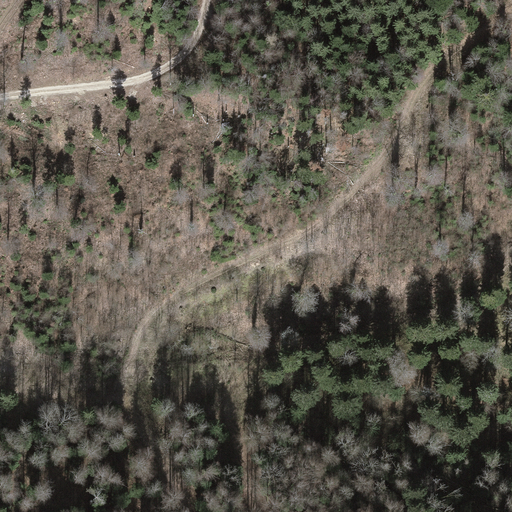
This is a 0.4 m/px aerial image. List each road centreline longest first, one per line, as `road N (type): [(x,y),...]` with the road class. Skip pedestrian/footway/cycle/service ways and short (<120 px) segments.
road 1 (track): [(511,6),(437,64),(386,156),(319,224),(192,285),(143,325),(129,385),(141,424),(197,511)]
road 2 (track): [(256,511),(238,457),(238,387),(265,355),(423,312),(511,266)]
road 3 (track): [(205,0),(191,48),(169,67),(136,81),(0,97)]
